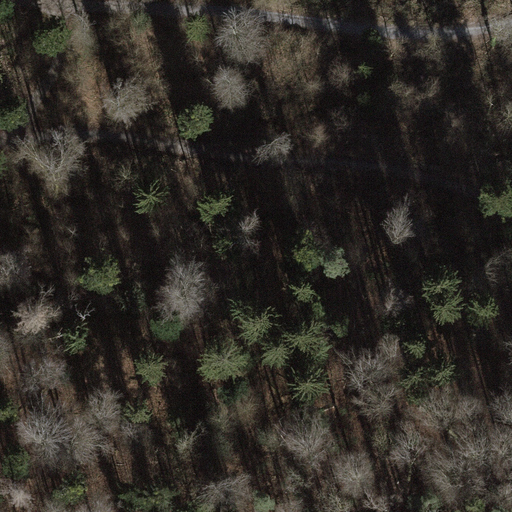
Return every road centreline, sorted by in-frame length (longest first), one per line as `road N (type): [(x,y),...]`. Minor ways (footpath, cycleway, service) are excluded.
road 1 (track): [(8,141),(100,135),(261,160),(375,166),(511,205)]
road 2 (track): [(60,2),(399,34),(511,26)]
road 3 (unknown): [(60,2),(53,70),(8,141)]
